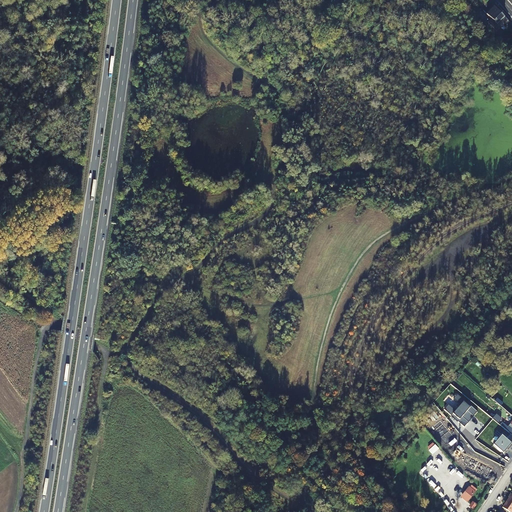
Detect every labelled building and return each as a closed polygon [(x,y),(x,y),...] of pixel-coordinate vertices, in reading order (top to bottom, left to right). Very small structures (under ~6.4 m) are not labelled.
[(499,22),(501,23),(505,19),(491,3),(484,10),(498,24),(499,22)] [(481,17),(487,22),(489,19),(483,14),(481,17)] [(486,397),(496,406),(498,403),(488,395),(486,397)] [(498,403),(496,406),(488,415),(491,418),(493,416),(499,408),(501,406),(498,403)] [(501,406),(499,408),(511,419),(511,417),(511,415),(510,414),(501,406)] [(508,433),(511,435),(511,421),(508,427),(502,422),(501,423),(493,416),(491,418),(492,419),(497,423),(508,433)] [(495,431),(499,435),(494,442),(497,445),(498,446),(508,433),(497,423),(494,426),(497,429),(495,431)] [(496,452),(493,451),(497,445),(494,442),(491,446),(488,444),(487,444),(487,445),(487,451),(493,453),(494,453),(494,454),(500,457),(500,456),(508,459),(511,452),(511,447),(511,448),(504,444),(498,455),(495,454),(496,452)] [(428,450),(432,454),(439,448),(435,444),(428,450)] [(496,463),(498,460),(500,457),(494,454),(492,457),(491,457),(490,460),(496,463)] [(469,486),(460,497),(467,502),(476,491),(469,486)] [(511,511),(511,494),(511,493),(509,497),(503,507),(509,511),(511,511)]
